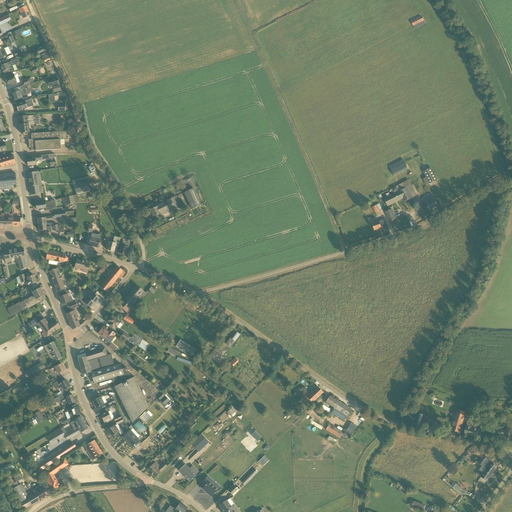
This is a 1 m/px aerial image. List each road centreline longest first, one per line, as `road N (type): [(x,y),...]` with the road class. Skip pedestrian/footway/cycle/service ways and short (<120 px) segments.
road 1 (track): [(429,0),(458,48),(505,170),(473,269),(369,447),(355,511)]
road 2 (unclassified): [(511,452),(364,410),(202,294)]
road 3 (unclassified): [(202,294),(404,233),(511,179)]
road 4 (track): [(345,251),(236,0)]
road 5 (track): [(132,227),(82,141),(27,0)]
road 6 (residential): [(143,479),(115,456),(92,420),(68,336)]
road 7 (residential): [(30,238),(0,87)]
road 8 (unclassified): [(31,511),(70,492),(143,479)]
